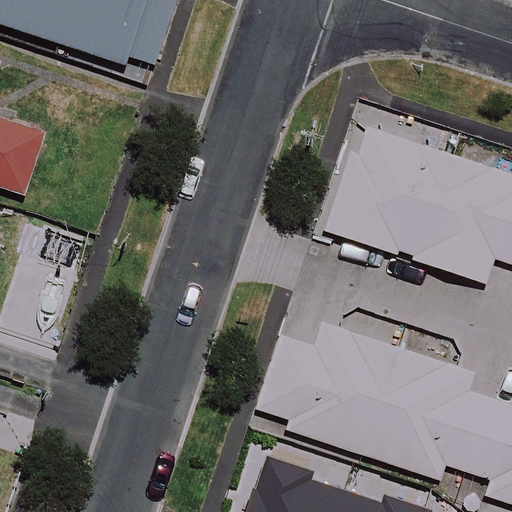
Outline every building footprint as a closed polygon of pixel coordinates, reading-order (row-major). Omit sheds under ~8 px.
[(0,0),(0,24),(151,76),(176,0),(0,0)] [(0,188),(28,197),(47,138),(0,123),(0,188)] [(511,180),(361,128),(325,232),(484,286),(493,259),(511,264),(511,180)] [(282,339),(259,409),(290,419),(287,430),(440,480),(445,465),(490,480),(484,496),(511,505),(511,407),(466,393),(472,375),(321,325),(313,349),(282,339)] [(305,511),(374,511),(313,491),(305,511)]
